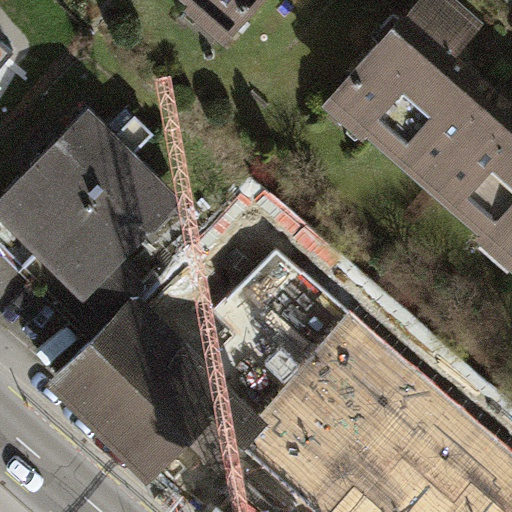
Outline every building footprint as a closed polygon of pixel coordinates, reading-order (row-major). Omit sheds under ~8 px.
[(186,0),(228,37),(261,0),(186,0)] [(472,0),(414,0),(334,89),(511,248),(511,97),(460,50),(490,16),(472,0)] [(0,69),(16,52),(0,37),(0,69)] [(136,153),(92,111),(0,205),(0,209),(42,250),(136,153)] [(182,198),(136,153),(42,250),(112,319),(129,303),(147,282),(123,260),(182,198)] [(258,431),(129,303),(112,319),(56,375),(156,473),(191,438),(221,468),(258,431)] [(363,511),(331,492),(319,511),(363,511)]
